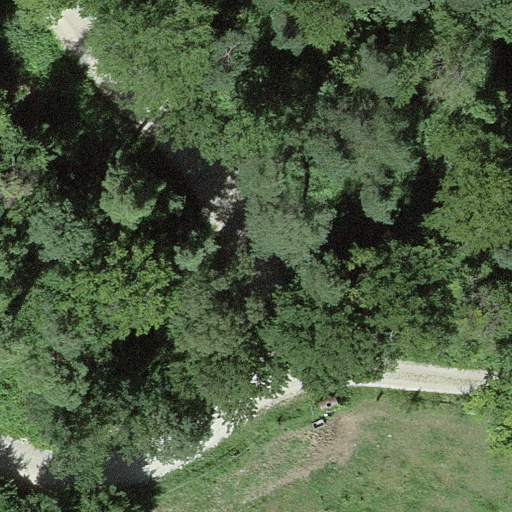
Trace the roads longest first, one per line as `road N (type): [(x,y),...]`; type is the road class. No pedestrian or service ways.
road 1 (track): [(267,378),(277,337),(253,260),(213,177),(42,0)]
road 2 (track): [(0,446),(129,467),(206,438),(267,378)]
road 3 (track): [(511,389),(267,378)]
